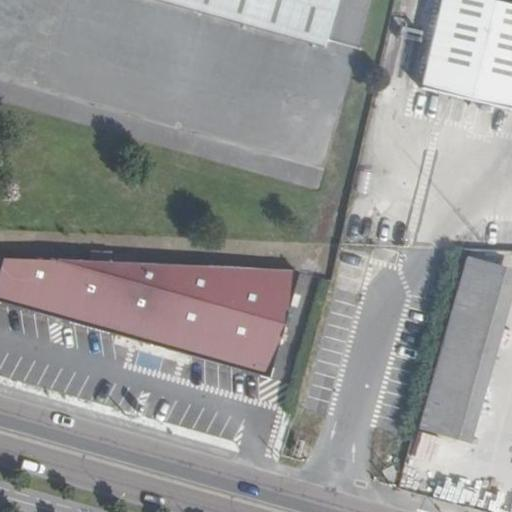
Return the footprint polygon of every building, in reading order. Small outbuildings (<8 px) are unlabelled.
[(173,0),(139,0),(321,50),(323,42),(173,0)] [(173,0),(323,42),(334,0),(173,0)] [(511,7),(476,0),(441,0),(420,94),(511,113),(511,7)] [(109,257),(109,253),(89,253),(88,264),(0,259),(0,305),(267,379),(295,273),(134,266),(134,258),(109,257)] [(463,258),(415,429),(453,440),(501,269),(463,258)]
